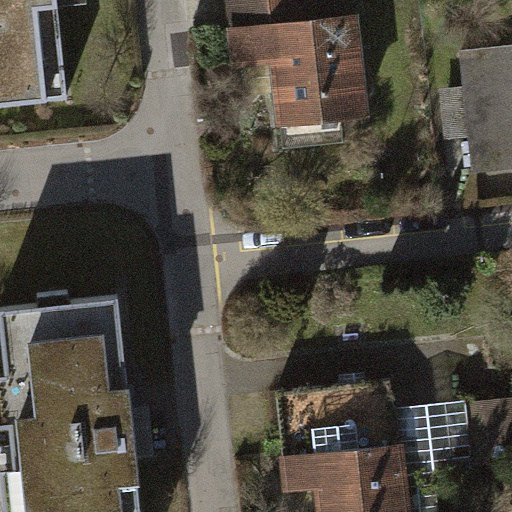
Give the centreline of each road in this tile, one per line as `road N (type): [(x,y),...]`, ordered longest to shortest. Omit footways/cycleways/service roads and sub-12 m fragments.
road 1 (residential): [(190,259),(511,226)]
road 2 (residential): [(190,259),(216,511)]
road 3 (residential): [(0,183),(180,164)]
road 4 (residential): [(163,0),(180,164)]
